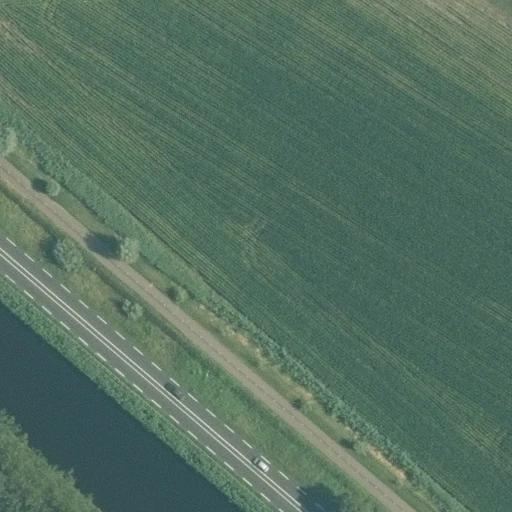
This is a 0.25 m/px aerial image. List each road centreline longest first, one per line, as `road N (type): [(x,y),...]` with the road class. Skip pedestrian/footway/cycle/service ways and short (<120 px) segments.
road 1 (unclassified): [(405,511),(0,163)]
road 2 (primary): [(298,511),(0,257)]
